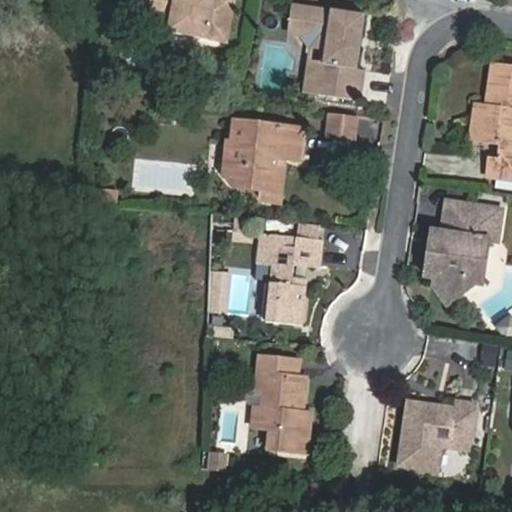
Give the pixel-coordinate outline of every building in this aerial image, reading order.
[(132,0),(130,11),(144,14),(146,0),(132,0)] [(146,0),(144,14),(167,19),(165,30),(226,42),(234,0),(146,0)] [(323,47),(316,93),(359,99),(363,68),(353,67),(360,15),(288,3),(285,26),(299,29),(299,34),(310,45),(323,47)] [(300,91),(316,93),(323,47),(310,45),(299,34),(299,29),(285,26),(284,34),(287,35),(306,53),(300,91)] [(482,109),(477,142),(497,145),(494,159),(486,158),(483,177),(511,180),(511,69),(488,66),(482,109)] [(472,141),(477,142),(482,109),(476,108),(472,141)] [(357,117),(330,114),(327,134),(354,137),(357,117)] [(226,140),(223,174),(233,185),(260,188),(259,199),(277,202),(281,165),(275,164),(276,155),(283,155),(299,157),(303,128),(234,120),(231,141),(226,140)] [(439,247),(429,245),(424,277),(434,279),(433,289),(445,306),(465,292),(466,284),(467,277),(484,268),(489,241),(497,242),(502,212),(446,202),(441,233),(439,247)] [(431,231),(429,245),(439,247),(441,233),(431,231)] [(259,264),(269,265),(272,233),(262,232),(259,264)] [(272,233),(269,265),(265,321),(302,324),(307,278),(290,276),(291,263),(319,266),(321,237),(293,235),(291,247),(283,246),(284,234),(272,233)] [(467,277),(466,284),(481,286),(484,268),(467,277)] [(492,349),(482,348),(480,363),(490,364),(492,349)] [(299,398),(303,398),(306,377),(296,376),(297,361),(257,357),(254,391),(262,392),(261,407),(253,406),(250,428),(269,430),(267,449),(306,452),(310,411),(302,411),(298,410),(299,398)] [(467,447),(474,400),(456,398),(455,405),(407,397),(398,461),(435,467),(439,443),(467,447)] [(227,473),(229,453),(207,451),(206,471),(227,473)]
